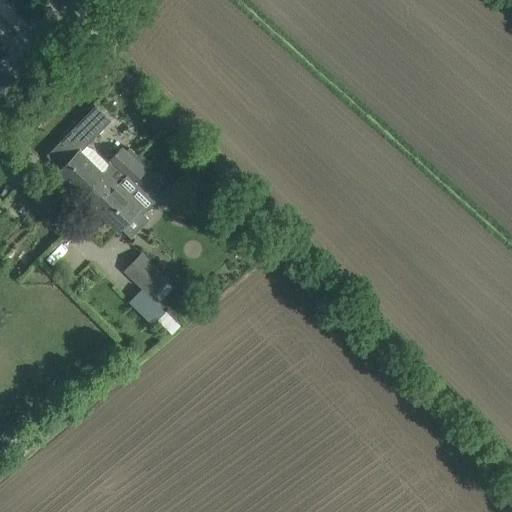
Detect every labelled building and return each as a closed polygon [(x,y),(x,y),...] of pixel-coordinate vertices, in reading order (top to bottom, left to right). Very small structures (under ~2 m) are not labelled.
[(138,83),(126,71),(115,81),(127,94),(138,83)] [(61,142),(49,155),(62,168),(58,171),(73,185),(91,203),(134,159),(125,151),(122,147),(110,160),(115,164),(107,173),(105,171),(103,174),(80,152),(86,145),(113,117),(99,103),(61,142)] [(168,105),(167,106),(158,115),(167,125),(175,117),(177,115),(168,105)] [(129,147),(125,151),(134,159),(138,156),(129,147)] [(134,159),(91,203),(119,230),(120,228),(132,238),(149,218),(144,214),(155,201),(135,181),(146,170),(134,159)] [(240,252),(231,260),(235,264),(244,257),(240,252)] [(152,297),(169,279),(142,253),(125,271),(152,297)] [(126,301),(151,323),(156,318),(172,332),(178,324),(138,288),(126,301)]
